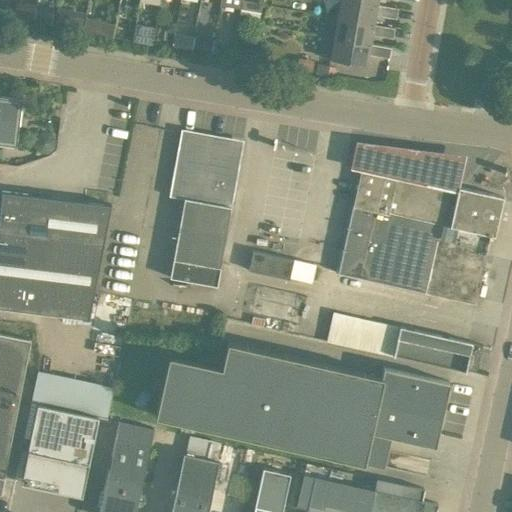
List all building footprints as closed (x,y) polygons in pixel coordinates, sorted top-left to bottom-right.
[(220,0),(220,5),(240,9),(241,0),(220,0)] [(241,0),(240,9),(260,12),(262,0),(241,0)] [(343,0),(339,0),(337,18),(373,25),(375,15),(396,18),(397,9),(376,6),(343,0)] [(34,3),(16,1),(13,18),(13,19),(32,22),(32,21),(34,3)] [(0,15),(10,17),(13,5),(0,2),(0,15)] [(84,10),(57,5),(53,24),(80,29),(84,10)] [(42,22),(51,24),(53,10),(34,7),(32,21),(42,22)] [(112,38),(115,21),(85,15),(81,31),(112,38)] [(324,16),(321,36),(370,45),(371,35),(392,38),(394,28),(373,25),(337,18),(324,16)] [(135,23),(133,39),(150,42),(153,26),(135,23)] [(157,38),(167,40),(169,30),(159,28),(157,38)] [(193,35),(191,48),(211,52),(214,39),(193,35)] [(370,45),(321,36),(317,57),(366,65),(368,54),(389,58),(390,48),(370,45)] [(315,74),(326,76),(328,66),(317,64),(315,74)] [(0,144),(16,147),(22,100),(0,97),(0,144)] [(184,198),(170,277),(217,285),(242,143),(181,132),(170,196),(184,198)] [(351,164),(362,166),(396,174),(396,176),(457,190),(458,186),(468,151),(356,137),(351,164)] [(457,190),(396,176),(396,174),(362,166),(353,205),(337,272),(475,304),(491,235),(494,236),(503,196),(458,186),(457,190)] [(0,307),(89,318),(111,204),(2,191),(0,207),(0,307)] [(249,270),(289,278),(294,259),(253,250),(249,270)] [(399,326),(393,355),(465,371),(472,342),(399,326)] [(0,493),(31,340),(0,333),(0,493)] [(371,431),(375,432),(435,446),(449,381),(383,367),(381,376),(226,342),(220,367),(168,355),(154,416),(363,463),(371,431)] [(20,481),(81,494),(98,416),(37,403),(20,481)] [(221,456),(223,438),(191,435),(189,453),(221,456)] [(98,511),(135,511),(150,445),(114,437),(98,511)] [(170,511),(207,511),(219,460),(183,452),(170,511)] [(254,506),(252,511),(284,511),(281,511),(289,473),(262,467),(253,506),(254,506)] [(420,511),(423,500),(314,476),(306,511),(420,511)]
